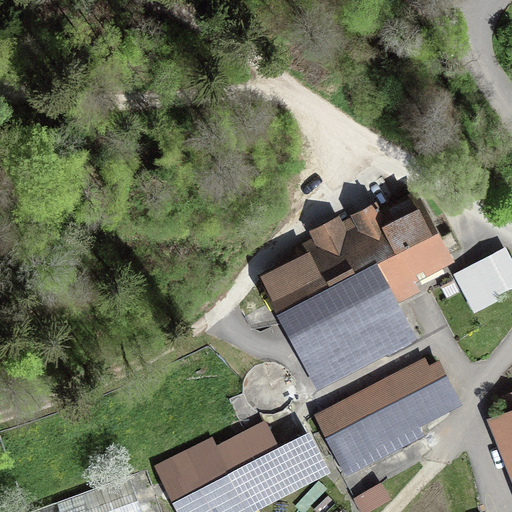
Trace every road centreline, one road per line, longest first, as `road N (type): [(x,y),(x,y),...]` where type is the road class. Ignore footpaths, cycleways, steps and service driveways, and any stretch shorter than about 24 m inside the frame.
road 1 (track): [(0,418),(195,334),(276,250),(360,144)]
road 2 (track): [(279,85),(65,99),(0,82)]
road 3 (track): [(130,0),(279,85)]
